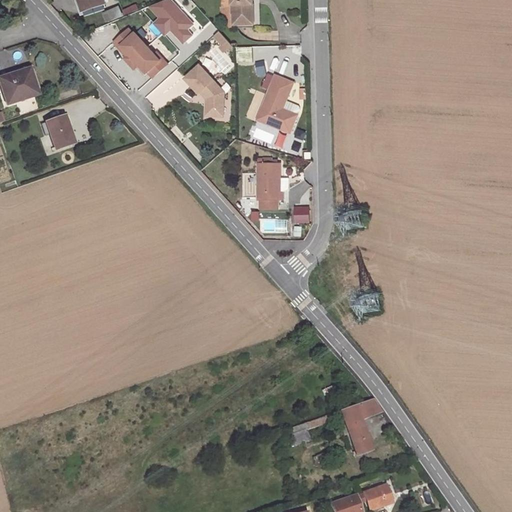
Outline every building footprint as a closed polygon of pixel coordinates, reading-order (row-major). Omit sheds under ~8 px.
[(78,0),(82,8),(104,1),(104,0),(78,0)] [(233,6),(234,26),(253,25),(252,0),(231,0),(232,6),(233,6)] [(104,1),(82,8),(84,13),(106,6),(104,1)] [(133,35),(128,30),(113,43),(119,49),(121,47),(129,55),(126,57),(136,68),(138,66),(146,74),(147,73),(152,79),(167,65),(162,59),(160,61),(135,34),(133,35)] [(224,94),(200,67),(185,79),(198,94),(200,93),(207,101),(207,112),(213,112),(213,117),(222,118),(224,94)] [(30,69),(2,77),(0,78),(0,77),(0,88),(6,106),(39,95),(30,69)] [(275,77),(258,121),(290,135),(296,121),(285,116),(283,111),(293,84),(275,77)] [(285,116),(296,121),(297,117),(283,111),(285,116)] [(63,116),(44,122),(55,151),(74,144),(68,126),(67,127),(63,116)] [(258,165),(257,202),(259,202),(277,202),(282,202),(282,194),(279,194),(280,166),(258,165)] [(277,202),(259,202),(259,211),(277,211),(277,202)] [(295,207),(296,223),(311,223),(310,206),(295,207)] [(372,399),(339,411),(346,430),(348,436),(355,456),(372,450),(361,420),(382,412),(372,399)] [(326,415),(328,422),(329,426),(336,424),(332,413),(326,415)] [(309,428),(328,422),(326,415),(307,422),(309,428)] [(290,435),(309,428),(307,422),(288,428),(290,435)] [(385,485),(363,493),(367,502),(369,511),(376,508),(380,507),(392,502),(391,500),(389,495),(385,485)] [(357,496),(360,505),(367,502),(363,493),(357,496)] [(333,511),(362,511),(360,505),(357,496),(331,505),(333,511)]
